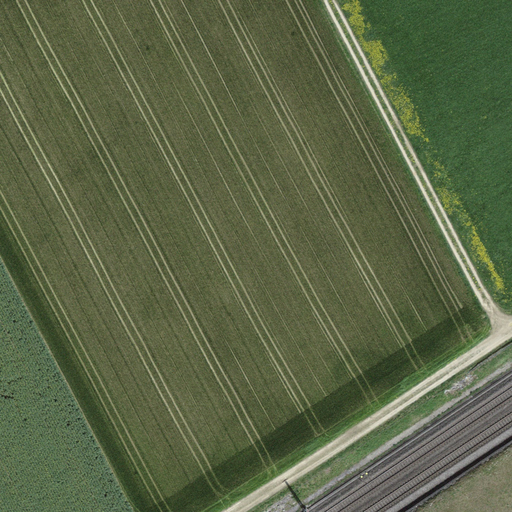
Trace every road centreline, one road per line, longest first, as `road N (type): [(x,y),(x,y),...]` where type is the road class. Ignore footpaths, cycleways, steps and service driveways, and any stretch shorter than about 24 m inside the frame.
road 1 (track): [(508,332),(328,0)]
road 2 (track): [(232,511),(511,330)]
